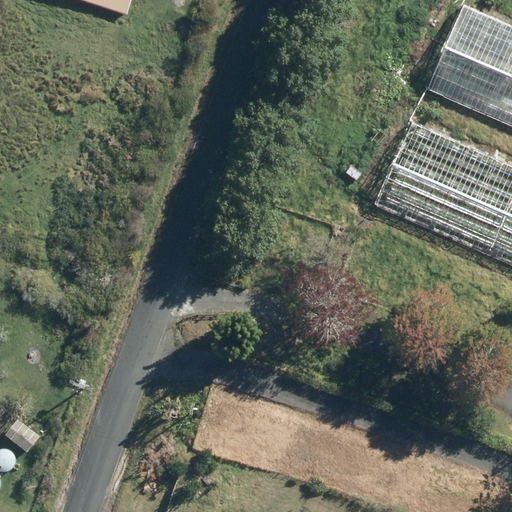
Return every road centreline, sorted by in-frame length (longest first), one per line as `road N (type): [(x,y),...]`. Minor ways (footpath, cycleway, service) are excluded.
road 1 (unclassified): [(254,0),(80,511)]
road 2 (unknown): [(148,312),(302,360),(511,450)]
